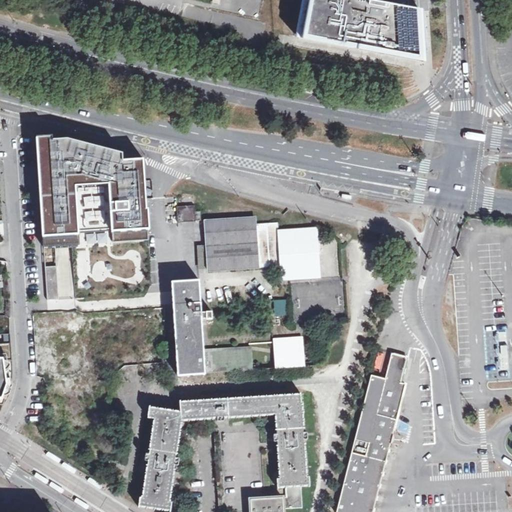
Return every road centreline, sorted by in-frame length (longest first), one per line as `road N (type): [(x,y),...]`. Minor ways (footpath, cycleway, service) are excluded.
road 1 (secondary): [(9,101),(135,133),(441,189)]
road 2 (residential): [(0,439),(22,387),(9,152)]
road 3 (tertiary): [(463,195),(483,91),(477,0)]
road 4 (tertiary): [(456,0),(459,96),(441,189)]
